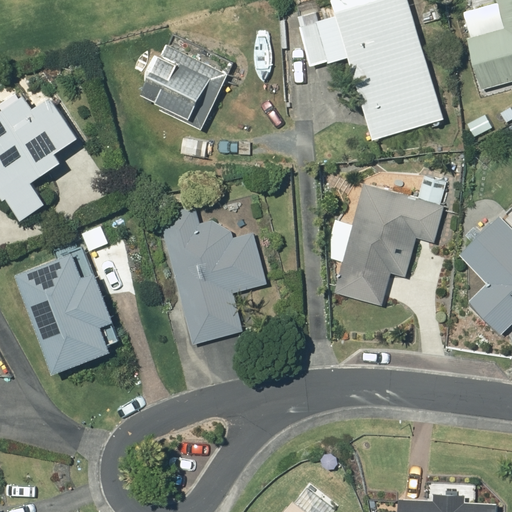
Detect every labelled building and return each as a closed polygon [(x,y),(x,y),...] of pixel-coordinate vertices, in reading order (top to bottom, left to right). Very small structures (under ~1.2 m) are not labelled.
[(372,0),(347,8),(384,133),(454,113),(421,0),(372,0)] [(511,0),(506,0),(511,19),(511,24),(476,35),(490,85),(511,78),(511,0)] [(337,57),(323,8),(306,12),(320,62),(337,57)] [(172,99),(169,103),(211,124),(238,69),(177,38),(151,88),(172,99)] [(53,205),(39,185),(69,166),(65,161),(88,146),(77,130),(79,128),(50,84),(0,117),(0,188),(25,225),(53,205)] [(213,139),(190,135),(187,151),(210,154),(213,139)] [(371,180),(342,288),(389,301),(398,267),(413,271),(423,233),(441,238),(451,202),(445,200),(452,177),(430,171),(423,194),(371,180)] [(166,211),(201,340),(250,327),(239,288),(274,279),(261,229),(241,235),(239,228),(219,217),(206,220),(201,202),(166,211)] [(511,214),(508,211),(467,249),(495,278),(477,296),(510,329),(511,326),(511,214)] [(85,244),(28,267),(67,367),(126,342),(85,244)] [(409,495),(408,511),(506,511),(507,500),(474,498),(474,491),(443,489),(443,497),(409,495)] [(317,511),(299,498),(288,511),(317,511)]
